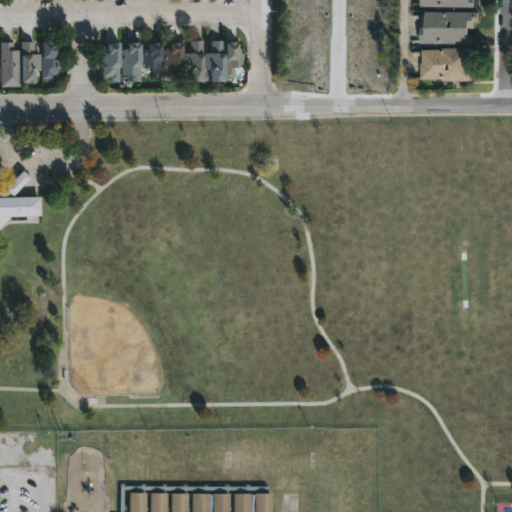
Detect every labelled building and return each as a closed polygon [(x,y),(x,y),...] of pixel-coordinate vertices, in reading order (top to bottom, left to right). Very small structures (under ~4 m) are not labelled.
[(337,0),(337,42),(376,42),(376,12),(364,12),(364,0),(337,0)] [(470,0),(470,8),(420,7),(420,0),(470,0)] [(469,29),(469,34),(473,34),(473,44),(420,44),(420,49),(411,49),(411,40),(420,40),(420,27),(424,27),(425,12),(478,13),(477,22),(474,22),(474,29),(469,29)] [(223,41),(224,84),(212,84),(212,72),(204,72),(204,54),(210,54),(210,41),(223,41)] [(33,42),(33,56),(39,55),(39,72),(34,72),(34,85),(21,86),(20,42),(33,42)] [(118,42),(118,81),(117,82),(108,82),(108,78),(100,78),(100,68),(97,68),(97,57),(99,57),(99,50),(101,50),(102,45),(108,45),(108,44),(112,44),(112,42),(118,42)] [(202,42),(203,84),(190,84),(190,71),(183,71),(183,54),(189,54),(189,42),(202,42)] [(0,43),(13,43),(13,51),(18,51),(18,54),(19,54),(19,88),(0,88),(0,43)] [(54,44),(54,47),(57,47),(57,52),(61,52),(61,68),(57,68),(57,76),(51,76),(51,80),(42,80),(42,43),(54,44)] [(132,43),(137,44),(137,47),(140,47),(139,82),(125,81),(125,77),(120,77),(120,70),(119,70),(119,49),(122,49),(122,45),(132,43)] [(153,43),(158,44),(158,60),(160,60),(160,77),(158,77),(158,78),(154,78),(154,81),(149,81),(149,69),(143,69),(143,66),(140,66),(141,54),(142,54),(142,44),(153,43)] [(174,43),(177,44),(177,67),(179,67),(179,81),(170,81),(170,69),(166,69),(166,72),(161,72),(161,49),(164,49),(164,44),(174,43)] [(235,44),(238,45),(238,50),(243,50),(243,66),(240,66),(240,69),(234,69),(234,81),(225,81),(225,45),(235,44)] [(471,66),(471,80),(421,81),(421,49),(471,49),(471,66)] [(25,181),(12,196),(39,196),(40,215),(10,216),(0,226),(0,185),(2,183),(6,187),(21,171),(28,178),(25,181)] [(227,482),(227,486),(269,487),(269,490),(124,489),(123,511),(128,511),(128,493),(146,493),(146,511),(149,511),(149,493),(166,493),(166,511),(170,511),(170,494),(188,494),(188,511),(191,511),(191,493),(209,494),(208,511),(212,511),(212,493),(230,494),(229,511),(233,511),(233,494),(250,494),(250,511),(254,511),(254,494),(271,494),(271,511),(119,511),(119,487),(122,487),(122,486),(140,486),(140,482),(129,482),(129,461),(146,461),(146,482),(144,482),(144,486),(161,486),(161,482),(150,482),(150,461),(167,461),(167,482),(165,482),(165,486),(182,486),(182,482),(170,482),(170,461),(188,461),(188,482),(186,482),(186,486),(209,486),(218,487),(218,482),(212,482),(212,461),(229,461),(229,482),(227,482)]
